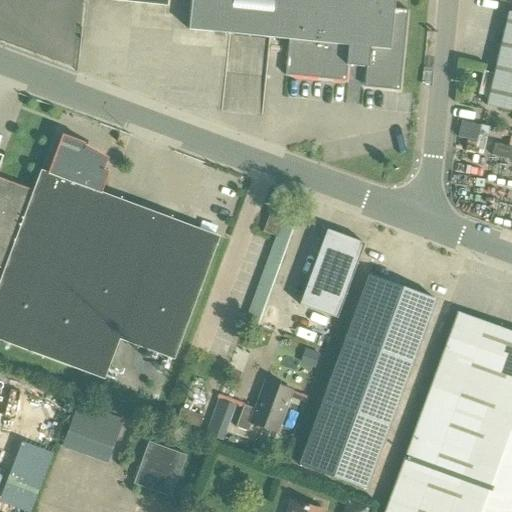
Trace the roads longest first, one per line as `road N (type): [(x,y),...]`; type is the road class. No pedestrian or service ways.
road 1 (unclassified): [(427,222),(0,64)]
road 2 (unclassified): [(427,222),(448,0)]
